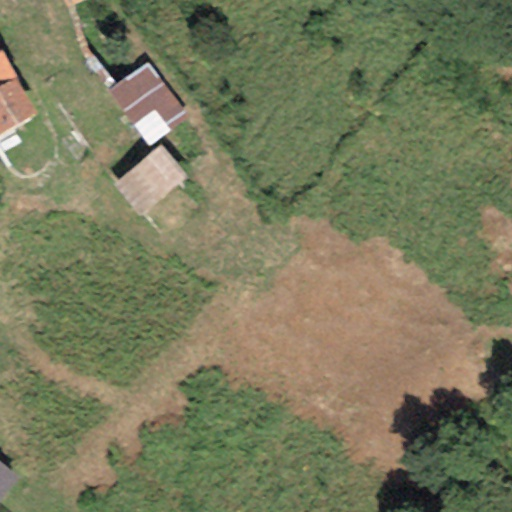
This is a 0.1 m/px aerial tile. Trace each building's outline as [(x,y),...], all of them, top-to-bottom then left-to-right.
[(0,96),(16,87),(0,60),(0,96)] [(192,121),(153,70),(114,101),(152,151),(192,121)] [(16,87),(0,96),(0,142),(35,123),(16,87)] [(147,226),(191,184),(163,154),(118,195),(147,226)] [(0,511),(5,511),(27,483),(0,463),(0,511)]
